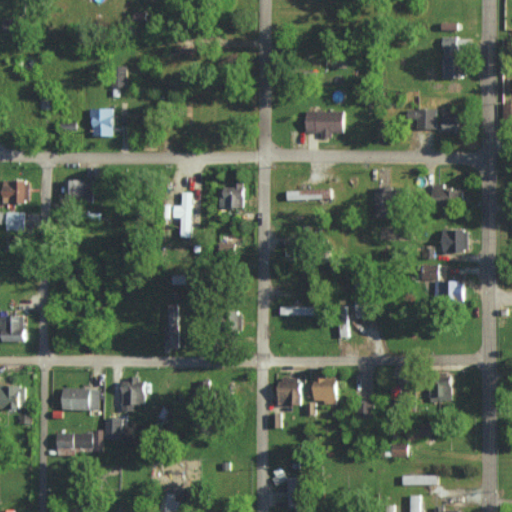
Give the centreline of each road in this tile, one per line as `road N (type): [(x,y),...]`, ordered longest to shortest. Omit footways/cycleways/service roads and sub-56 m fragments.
road 1 (residential): [(260,511),(268,0)]
road 2 (residential): [(488,511),(489,0)]
road 3 (residential): [(489,163),(0,155)]
road 4 (residential): [(488,357),(0,360)]
road 5 (residential): [(40,511),(45,157)]
